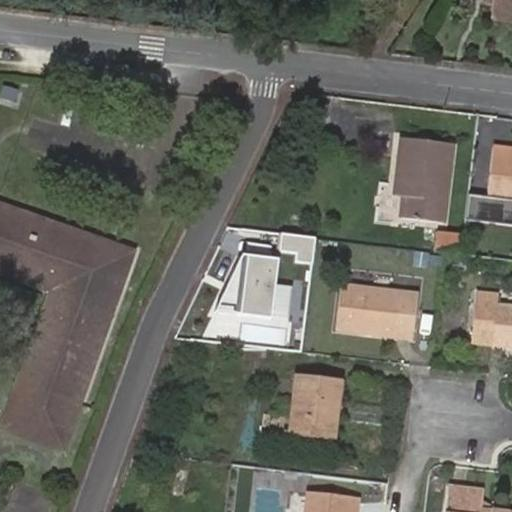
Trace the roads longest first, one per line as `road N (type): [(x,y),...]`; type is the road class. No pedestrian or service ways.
road 1 (residential): [(268,60),(262,105),(164,310),(91,511)]
road 2 (residential): [(0,28),(268,60)]
road 3 (residential): [(268,60),(511,90)]
